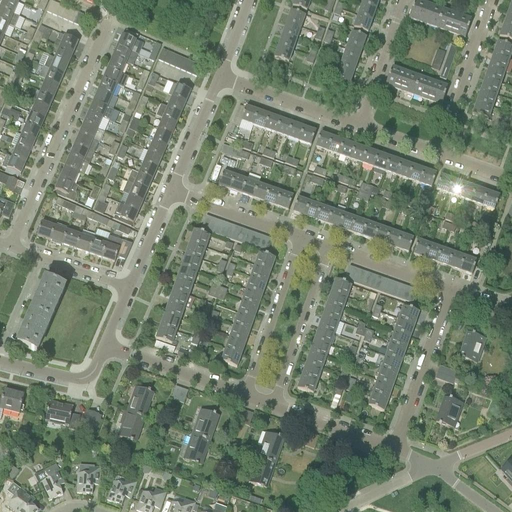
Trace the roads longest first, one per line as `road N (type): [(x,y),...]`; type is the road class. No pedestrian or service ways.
road 1 (residential): [(9,246),(105,28),(100,9),(77,0)]
road 2 (residential): [(394,446),(450,290)]
road 3 (residential): [(438,156),(493,0)]
road 4 (residential): [(274,404),(327,248)]
road 5 (residential): [(245,394),(298,238)]
road 6 (residential): [(219,78),(361,128)]
road 7 (residential): [(245,394),(104,344)]
road 8 (residential): [(298,238),(167,193)]
road 9 (residential): [(361,128),(404,0)]
road 10 (residential): [(450,290),(327,248)]
road 11 (residential): [(394,446),(274,404)]
road 12 (residential): [(167,193),(219,78)]
road 13 (residential): [(0,361),(77,379),(87,376),(104,344)]
